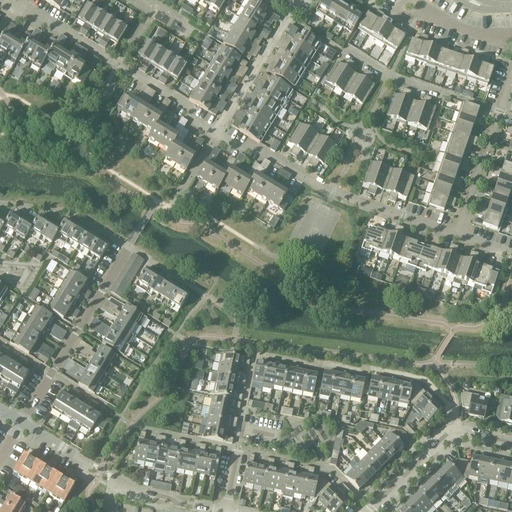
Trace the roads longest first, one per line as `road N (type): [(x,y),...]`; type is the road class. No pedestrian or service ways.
road 1 (residential): [(50,371),(128,247),(71,213),(0,207)]
road 2 (residential): [(458,236),(332,194),(254,147),(239,149),(215,135)]
road 3 (residential): [(215,135),(189,118),(186,105),(18,2)]
road 4 (residential): [(206,511),(133,491),(19,422)]
road 5 (residential): [(239,449),(142,428),(50,371)]
road 6 (residential): [(501,111),(393,76),(342,49)]
road 7 (residential): [(511,443),(448,435),(370,509)]
road 8 (residential): [(215,135),(287,18)]
road 9 (residential): [(458,236),(501,111)]
